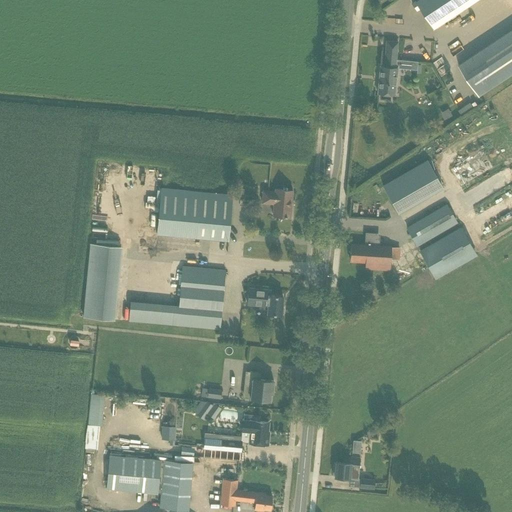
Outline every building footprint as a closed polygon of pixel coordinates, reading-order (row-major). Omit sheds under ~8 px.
[(412,3),(417,11),(421,8),(434,28),(442,23),(477,0),(416,0),(416,1),(412,3)] [(479,96),(511,74),(511,29),(458,65),(479,96)] [(380,66),(377,93),(381,93),(392,94),(395,94),(397,67),(396,67),(396,59),(398,41),(386,41),(384,66),(380,66)] [(417,61),(396,59),(396,67),(397,67),(417,68),(417,61)] [(463,113),(474,106),(472,103),(461,110),(463,113)] [(426,160),(382,185),(398,212),(442,187),(426,160)] [(232,192),(222,191),(160,185),(156,231),(228,240),(232,192)] [(273,215),(290,216),(292,190),(275,188),(275,191),(263,190),(262,202),(274,203),(273,215)] [(456,222),(446,205),(407,227),(416,245),(456,222)] [(435,277),(475,255),(460,229),(420,252),(435,277)] [(351,244),(350,260),(365,261),(365,268),(375,269),(389,270),(390,259),(399,259),(400,247),(391,247),(376,246),(376,233),(365,232),(364,245),(361,245),(351,244)] [(121,243),(89,240),(82,315),(114,318),(121,243)] [(128,320),(219,329),(225,269),(182,265),(179,300),(178,303),(129,298),(128,320)] [(246,305),(259,306),(259,305),(262,306),(262,313),(281,315),(283,296),(269,294),(269,295),(267,295),(268,289),(248,287),(246,305)] [(245,371),(242,397),(257,399),(260,403),(264,400),(270,401),(271,388),(273,388),(274,381),(259,379),(260,372),(245,371)] [(221,390),(208,388),(207,396),(220,398),(221,390)] [(104,398),(90,397),(89,425),(103,425),(104,398)] [(215,404),(200,402),(193,411),(204,418),(215,404)] [(244,414),(244,420),(243,419),(242,430),(250,430),(249,442),(268,444),(269,434),(267,434),(268,422),(260,421),(260,416),(244,414)] [(162,425),(161,438),(175,439),(175,426),(162,425)] [(204,438),(203,448),(240,451),(241,441),(221,439),(204,438)] [(362,452),(363,440),(353,439),(353,452),(362,452)] [(203,448),(202,456),(240,459),(240,451),(203,448)] [(182,462),(159,459),(110,454),(106,488),(155,493),(160,493),(159,507),(178,509),(188,510),(192,463),(182,462)] [(334,461),(333,475),(335,475),(335,476),(345,477),(349,478),(358,479),(358,478),(360,457),(351,456),(350,460),(343,459),(343,462),(336,462),(334,461)] [(375,479),(361,478),(360,487),(374,488),(375,479)] [(224,479),(221,503),(234,505),(235,500),(255,502),(254,509),(263,510),(263,508),(270,509),(272,496),(265,495),(265,493),(236,489),(237,480),(224,479)]
